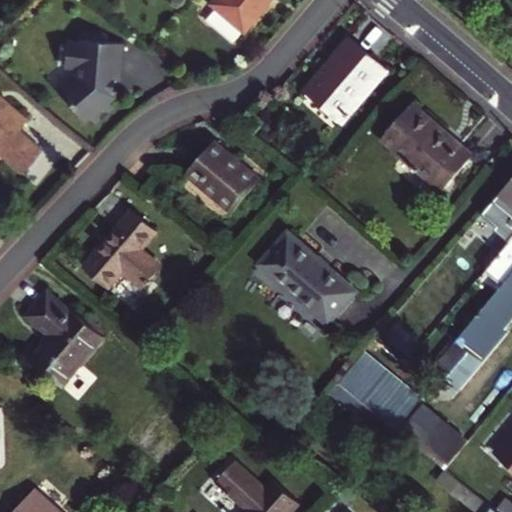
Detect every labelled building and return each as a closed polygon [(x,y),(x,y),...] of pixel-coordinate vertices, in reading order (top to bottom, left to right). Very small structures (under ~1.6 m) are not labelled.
[(212,0),(210,2),(246,32),(268,6),(264,2),(264,0),(212,0)] [(124,75),(124,43),(104,43),(104,29),(79,29),(79,42),(66,42),(65,63),(78,63),(78,74),(62,90),(88,117),(93,112),(100,120),(118,102),(110,94),(115,89),(118,75),(124,75)] [(350,38),(304,92),(341,124),(388,70),(350,38)] [(27,119),(0,96),(0,148),(0,149),(0,153),(22,172),(41,149),(18,129),(27,119)] [(472,156),(412,104),(383,139),(443,190),(472,156)] [(250,109),(238,123),(254,136),(266,123),(250,109)] [(233,212),(260,181),(215,142),(188,174),(233,212)] [(511,181),(496,199),(511,211),(496,230),(509,241),(511,237),(511,181)] [(159,230),(135,210),(86,268),(109,289),(125,271),(145,288),(163,267),(143,249),(159,230)] [(272,277),(314,314),(316,312),(329,323),(355,292),(288,234),(262,265),(273,275),(272,277)] [(485,271),(503,284),(511,273),(511,237),(509,241),(485,271)] [(511,273),(503,284),(434,366),(462,389),(507,334),(503,331),(511,319),(511,273)] [(34,360),(64,385),(105,336),(75,310),(74,311),(49,291),(28,315),(54,336),(34,360)] [(365,353),(339,383),(388,423),(414,392),(365,353)] [(388,423),(339,383),(331,392),(397,446),(404,436),(388,423)] [(511,430),(493,454),(511,470),(511,430)] [(474,451),(465,445),(445,469),(448,471),(453,476),(474,451)] [(217,482),(250,510),(248,511),(294,511),(301,505),(274,481),(268,489),(236,461),(217,482)] [(497,511),(453,476),(448,471),(439,482),(475,511),(497,511)] [(60,511),(35,489),(15,511),(60,511)] [(497,511),(511,511),(511,504),(506,500),(497,511)]
